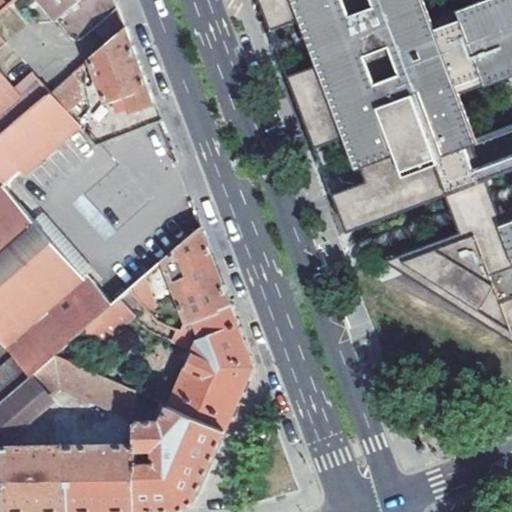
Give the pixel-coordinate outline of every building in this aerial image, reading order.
[(0,0),(0,14),(11,5),(5,0),(0,0)] [(42,0),(73,38),(83,41),(120,9),(117,0),(42,0)] [(260,0),(272,31),(307,17),(325,62),(289,76),(317,148),(352,135),(369,180),(334,194),(349,232),(450,194),(464,231),(398,256),(389,259),(484,320),(511,308),(511,212),(504,215),(490,179),(511,170),(511,125),(476,140),(458,94),(511,73),(511,0),(488,0),(431,22),(422,0),(260,0)] [(128,28),(93,58),(108,100),(110,99),(128,93),(134,109),(135,110),(156,103),(131,37),(128,28)] [(0,139),(54,92),(35,71),(19,86),(0,65),(0,51),(10,43),(0,32),(0,139)] [(54,92),(78,121),(94,107),(82,68),(54,92)] [(0,338),(14,355),(33,376),(56,356),(85,331),(114,305),(110,300),(99,287),(89,276),(85,279),(37,221),(7,186),(23,172),(25,175),(82,126),(78,121),(54,92),(0,139),(0,338)] [(128,93),(110,99),(116,115),(134,109),(128,93)] [(93,272),(46,214),(37,221),(85,279),(89,276),(99,287),(107,280),(97,269),(93,272)] [(190,324),(233,307),(220,274),(203,228),(166,260),(190,324)] [(144,270),(110,300),(114,305),(131,290),(146,278),(149,275),(144,270)] [(146,278),(131,290),(146,309),(150,313),(158,309),(146,278)] [(131,290),(114,305),(85,331),(100,349),(146,309),(131,290)] [(170,406),(227,431),(233,417),(255,367),(233,307),(190,324),(186,325),(182,333),(193,337),(199,340),(173,398),(158,392),(154,399),(170,406)] [(511,308),(484,320),(511,337),(511,308)] [(182,333),(169,326),(167,332),(190,343),(193,337),(182,333)] [(0,405),(33,376),(14,355),(0,367),(0,405)] [(51,396),(61,387),(56,356),(33,376),(51,396)] [(61,387),(73,393),(72,363),(56,356),(61,387)] [(73,393),(85,398),(85,369),(72,363),(73,393)] [(137,391),(85,369),(85,398),(137,422),(137,405),(137,391)] [(0,405),(0,425),(6,433),(10,436),(54,399),(51,396),(33,376),(0,405)] [(138,445),(139,509),(185,509),(190,504),(196,499),(222,442),(227,431),(170,406),(165,417),(137,405),(137,422),(138,445)] [(6,462),(6,511),(47,510),(74,510),(72,445),(6,446),(6,462)] [(138,445),(72,445),(74,510),(108,509),(139,509),(138,445)]
